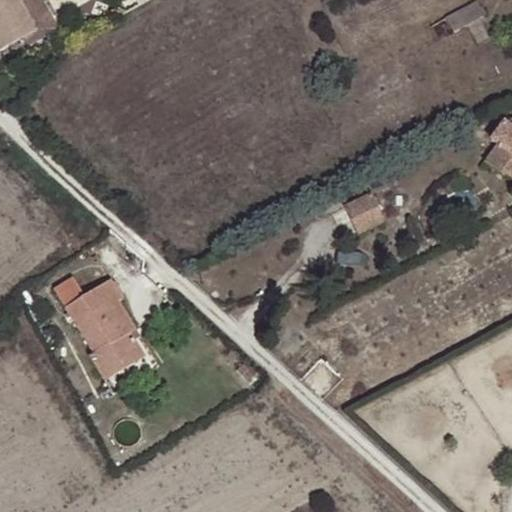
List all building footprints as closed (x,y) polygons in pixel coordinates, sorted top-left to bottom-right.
[(0,0),(0,51),(37,31),(18,0),(0,0)] [(511,125),(508,126),(495,144),(500,148),(488,166),(511,182),(511,125)] [(378,191),(345,204),(359,237),(392,224),(378,191)] [(123,363),(127,369),(144,358),(130,336),(136,332),(118,303),(122,300),(111,282),(65,310),(95,355),(90,358),(102,377),(123,363)] [(105,383),(127,369),(123,363),(102,377),(105,383)]
